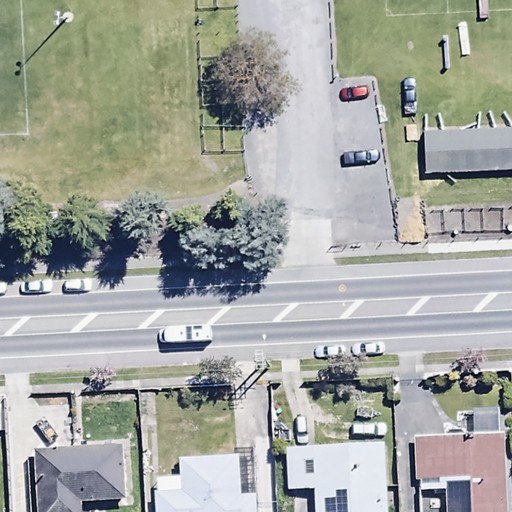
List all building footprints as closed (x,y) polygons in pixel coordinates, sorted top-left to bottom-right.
[(511,117),(430,121),(432,177),(511,173),(511,117)] [(124,482),(122,428),(31,431),(34,510),(82,508),(82,483),(124,482)] [(506,511),(505,437),(414,439),(415,481),(470,480),(470,511),(506,511)] [(385,511),(385,446),(284,446),(284,493),(316,493),(316,511),(385,511)] [(154,494),(155,511),(256,511),(255,498),(242,498),(240,460),(179,463),(180,481),(158,482),(158,494),(154,494)]
